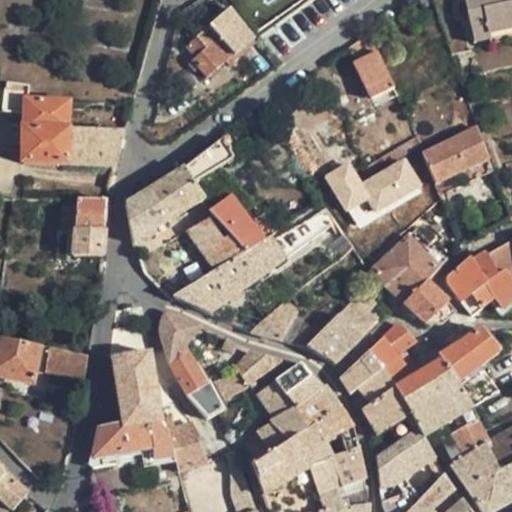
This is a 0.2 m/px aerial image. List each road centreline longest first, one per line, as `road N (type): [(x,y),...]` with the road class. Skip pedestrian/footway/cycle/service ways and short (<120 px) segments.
road 1 (residential): [(383,0),(123,183)]
road 2 (residential): [(62,511),(110,287)]
road 3 (residential): [(511,328),(475,323),(421,337),(394,316),(329,376)]
road 4 (residential): [(329,376),(303,358),(149,300)]
road 5 (residential): [(123,183),(168,0)]
road 6 (residential): [(149,300),(173,401),(213,439)]
road 7 (residential): [(373,511),(358,423),(329,376)]
